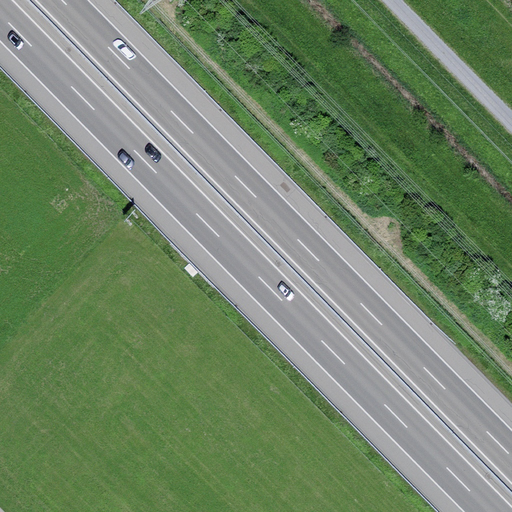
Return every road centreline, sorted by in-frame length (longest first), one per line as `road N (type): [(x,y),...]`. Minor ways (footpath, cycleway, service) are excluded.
road 1 (motorway): [(0,14),(490,511)]
road 2 (motorway): [(511,456),(61,0)]
road 3 (track): [(391,0),(511,122)]
